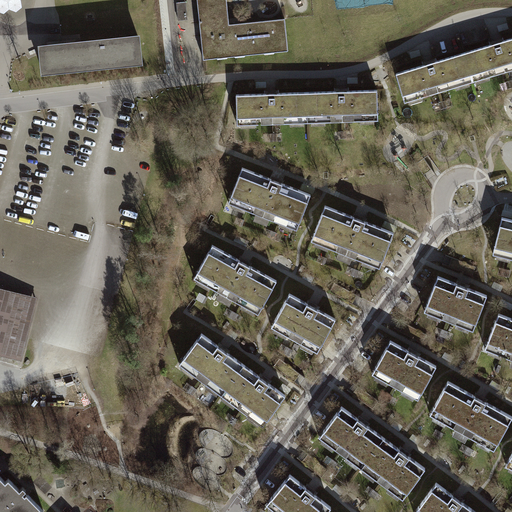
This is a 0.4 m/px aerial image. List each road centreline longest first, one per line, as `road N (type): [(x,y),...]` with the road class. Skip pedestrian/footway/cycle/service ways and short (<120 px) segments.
road 1 (residential): [(0,106),(192,80),(352,70),(459,17),(511,12)]
road 2 (residential): [(234,511),(450,216)]
